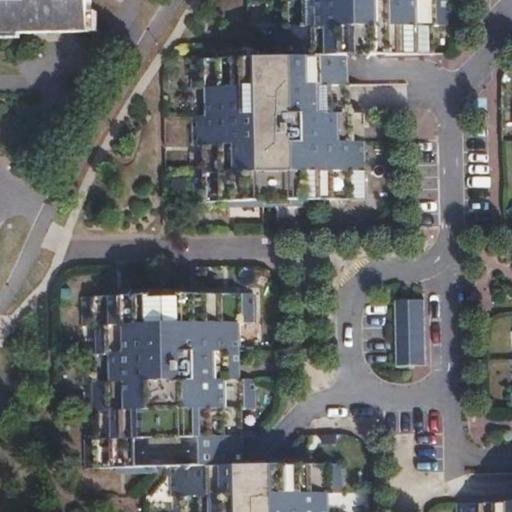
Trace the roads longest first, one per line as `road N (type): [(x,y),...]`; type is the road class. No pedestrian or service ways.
road 1 (residential): [(448,238),(432,264),(371,277),(353,294),(350,362),(363,383),(403,400),(453,391)]
road 2 (residential): [(511,21),(447,97),(448,238)]
road 3 (residential): [(453,391),(448,238)]
